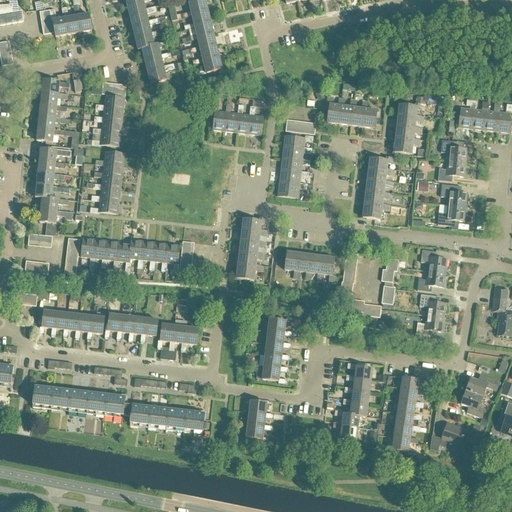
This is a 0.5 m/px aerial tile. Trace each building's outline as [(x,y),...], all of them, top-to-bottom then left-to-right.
[(0,0),(0,15),(4,15),(10,14),(12,14),(12,6),(0,6),(0,2),(3,3),(2,0),(0,0)] [(146,12),(145,11),(144,4),(154,2),(153,0),(141,0),(142,1),(126,4),(129,16),(146,12)] [(191,14),(181,16),(176,17),(175,14),(170,15),(172,24),(192,19),(191,18),(208,14),(205,1),(188,5),(191,14)] [(77,18),(80,34),(92,32),(89,16),(80,17),(78,7),(73,8),(75,18),(77,18)] [(77,18),(75,18),(68,19),(66,9),(61,10),(63,20),(65,20),(67,36),(80,34),(77,18)] [(146,12),(129,16),(132,28),(149,24),(148,23),(146,15),(156,13),(155,9),(145,11),(146,12)] [(55,38),(67,36),(65,20),(63,20),(56,21),(55,11),(51,12),(52,18),(53,23),(54,29),(55,35),(55,38)] [(191,18),(192,19),(193,25),(183,28),(185,33),(190,32),(195,30),(194,29),(211,25),(208,14),(191,18)] [(158,20),(148,23),(149,24),(132,28),(135,39),(151,35),(151,34),(149,27),(159,25),(158,20)] [(190,32),(191,38),(186,40),(187,44),(197,42),(197,41),(214,37),(211,25),(194,29),(195,30),(190,32)] [(151,35),(135,39),(138,52),(142,51),(155,48),(154,47),(152,39),(162,37),(161,32),(151,34),(151,35)] [(197,41),(197,42),(199,49),(189,51),(190,56),(200,53),(200,52),(216,48),(214,37),(197,41)] [(157,46),(154,47),(155,48),(142,51),(145,62),(161,58),(161,57),(159,50),(169,47),(168,43),(157,45),(157,46)] [(200,52),(200,53),(202,60),(192,63),(193,68),(203,65),(203,64),(219,60),(216,48),(200,52)] [(170,54),(161,57),(161,58),(145,62),(147,73),(164,69),(164,68),(162,61),(172,59),(170,54)] [(203,64),(203,65),(205,72),(195,74),(196,79),(207,77),(206,76),(222,72),(219,60),(203,64)] [(181,65),(174,66),(176,74),(182,72),(181,65)] [(164,69),(147,73),(150,86),(167,82),(165,73),(175,71),(173,66),(164,68),(164,69)] [(69,85),(43,82),(41,94),(58,96),(59,89),(69,90),(69,85)] [(126,87),(103,85),(102,96),(125,99),(126,87)] [(321,93),(315,95),(318,103),(325,100),(321,93)] [(58,96),(41,94),(40,106),(57,108),(58,101),(68,102),(68,98),(68,97),(58,96)] [(123,113),(125,100),(106,98),(105,107),(96,106),(95,111),(104,112),(104,111),(123,113)] [(341,108),(338,108),(332,107),(333,99),(327,98),(326,108),(329,108),(327,124),(339,126),(341,108)] [(352,110),(349,109),(344,108),(345,101),(339,100),(338,108),(341,108),(339,126),(350,127),(352,110)] [(227,114),(225,114),(219,113),(220,102),(215,101),(213,114),(215,114),(213,132),(225,134),(227,114)] [(364,111),(361,111),(356,110),(357,102),(350,101),(349,109),(352,110),(350,127),(362,129),(364,111)] [(250,109),(249,117),(250,117),(248,136),(261,138),(263,119),(254,118),(255,109),(263,110),(264,104),(253,102),(252,109),(250,109)] [(474,111),(476,112),(477,103),(467,102),(466,107),(470,108),(470,111),(461,110),(458,129),(472,131),(474,111)] [(362,129),(375,130),(375,126),(376,119),(377,113),(367,111),(368,104),(362,103),(361,111),(364,111),(362,129)] [(474,111),(472,131),(484,132),(486,113),(488,113),(489,104),(483,104),(482,112),(476,112),(474,111)] [(494,113),(488,113),(486,113),(484,132),(496,134),(498,114),(500,114),(501,105),(495,105),(494,113)] [(40,106),(39,118),(56,120),(56,113),(66,114),(67,109),(57,108),(40,106)] [(227,114),(225,134),(236,135),(239,116),(237,116),(230,115),(231,106),(226,106),(225,114),(227,114)] [(415,109),(399,107),(398,119),(416,121),(416,118),(417,112),(424,113),(425,107),(423,107),(415,106),(415,109)] [(506,115),(500,114),(498,114),(496,134),(509,135),(511,119),(511,106),(507,106),(506,115)] [(239,116),(236,135),(248,136),(250,117),(249,117),(242,116),(243,108),(238,107),(237,116),(239,116)] [(104,111),(104,112),(103,119),(95,118),(94,123),(103,124),(103,123),(122,125),(123,113),(104,111)] [(56,120),(39,118),(38,130),(54,132),(55,125),(65,126),(66,121),(56,120)] [(398,119),(396,131),(414,133),(414,130),(415,124),(423,125),(423,119),(416,118),(416,121),(398,119)] [(103,123),(103,124),(102,131),(93,130),(93,135),(101,136),(101,135),(121,137),(122,125),(103,123)] [(63,138),(63,133),(54,132),(38,130),(36,142),(53,144),(54,137),(63,138)] [(414,133),(396,131),(395,142),(413,144),(413,141),(414,135),(421,136),(422,131),(414,130),(414,133)] [(101,135),(101,136),(100,143),(92,142),(91,147),(100,148),(100,147),(119,149),(121,137),(101,135)] [(284,138),(282,150),(302,152),(303,150),(303,143),(311,144),(312,139),(304,138),(303,140),(284,138)] [(413,144),(395,142),(394,154),(411,156),(412,147),(420,148),(421,142),(413,141),(413,144)] [(466,165),(467,151),(455,150),(456,144),(442,142),(441,154),(444,155),(444,154),(448,155),(448,163),(466,165)] [(282,150),(281,162),(301,164),(301,162),(302,155),(310,156),(310,151),(303,150),(302,152),(282,150)] [(40,151),(39,163),(56,165),(56,164),(56,157),(71,159),(71,153),(57,151),(56,152),(40,151)] [(83,159),(84,152),(74,151),(74,158),(83,159)] [(123,169),(124,156),(105,154),(104,163),(96,162),(95,167),(104,168),(104,167),(123,169)] [(385,162),(370,160),(368,172),(386,174),(386,171),(387,165),(395,166),(395,160),(386,159),(385,162)] [(301,164),(281,162),(279,174),(299,176),(300,174),(301,167),(308,168),(309,163),(301,162),(301,164)] [(56,165),(39,163),(38,175),(54,176),(55,169),(65,170),(66,165),(56,164),(56,165)] [(466,165),(448,163),(447,172),(442,171),(439,170),(438,183),(452,184),(452,178),(464,179),(466,165)] [(104,167),(104,168),(103,175),(94,174),(94,179),(102,180),(103,179),(122,181),(123,169),(104,167)] [(386,174),(368,172),(367,184),(385,186),(385,183),(386,177),(393,178),(394,172),(386,171),(386,174)] [(279,174),(278,185),(298,188),(298,185),(299,179),(307,180),(307,174),(300,174),(299,176),(279,174)] [(54,176),(38,175),(36,187),(53,188),(54,181),(64,182),(64,177),(54,176)] [(103,179),(102,180),(102,187),(93,186),(92,191),(101,192),(101,191),(120,193),(122,181),(103,179)] [(367,184),(365,195),(383,198),(384,194),(384,189),(392,190),(393,184),(385,183),(385,186),(367,184)] [(428,194),(429,185),(418,184),(417,193),(428,194)] [(278,185),(276,198),(297,201),(298,191),(305,192),(306,186),(298,185),(298,188),(278,185)] [(36,187),(35,199),(42,200),(52,200),(59,201),(59,194),(69,195),(69,190),(53,188),(36,187)] [(465,210),(467,195),(455,194),(456,188),(442,187),(440,199),(444,199),(449,199),(448,207),(465,210)] [(101,191),(101,192),(100,199),(91,198),(91,203),(100,204),(100,203),(119,205),(120,193),(101,191)] [(365,195),(364,208),(382,210),(382,207),(383,201),(390,202),(391,195),(384,194),(383,198),(365,195)] [(42,200),(41,212),(57,213),(58,206),(68,207),(69,202),(59,201),(52,200),(42,200)] [(100,203),(100,204),(99,211),(90,210),(90,215),(99,216),(99,214),(118,217),(119,205),(100,203)] [(382,210),(364,208),(362,220),(380,222),(381,213),(389,213),(390,208),(382,207),(382,210)] [(465,210),(448,207),(447,216),(442,216),(442,215),(439,215),(438,227),(452,228),(452,223),(464,224),(465,210)] [(400,209),(399,221),(409,221),(410,209),(400,209)] [(57,213),(41,212),(39,224),(47,225),(46,232),(45,237),(58,238),(59,233),(59,226),(56,225),(57,218),(67,219),(66,221),(72,222),(73,215),(57,213)] [(243,221),(242,233),(260,235),(260,232),(261,226),(268,227),(269,221),(259,220),(259,223),(243,221)] [(242,233),(240,245),(258,247),(259,244),(259,238),(267,239),(268,233),(260,232),(260,235),(242,233)] [(94,260),(96,241),(83,240),(81,259),(90,260),(89,269),(94,269),(95,261),(94,260)] [(108,243),(96,241),(94,260),(95,261),(102,261),(101,270),(106,271),(107,262),(106,262),(108,243)] [(131,242),(131,245),(129,261),(130,261),(138,262),(137,271),(142,271),(143,263),(142,262),(144,243),(131,242)] [(120,244),(108,243),(106,262),(107,262),(114,263),(113,272),(118,272),(119,263),(118,263),(120,244)] [(156,245),(144,243),(142,262),(143,263),(150,263),(149,272),(154,272),(155,264),(153,264),(156,245)] [(131,245),(120,244),(118,263),(119,263),(126,264),(125,273),(130,274),(131,265),(130,265),(130,261),(129,261),(131,245)] [(258,247),(240,245),(239,256),(257,258),(257,255),(258,249),(265,250),(266,245),(259,244),(258,247)] [(168,246),(156,245),(153,264),(155,264),(162,265),(161,273),(166,274),(167,265),(165,265),(168,246)] [(180,248),(168,246),(165,265),(167,265),(174,266),(173,275),(178,275),(179,266),(177,266),(180,248)] [(445,276),(447,262),(435,260),(436,254),(422,252),(420,265),(424,265),(424,264),(428,265),(427,273),(445,276)] [(299,256),(287,254),(285,272),(294,273),(293,281),(299,282),(300,274),(297,273),(299,256)] [(239,256),(238,269),(255,271),(256,267),(256,261),(264,262),(265,256),(257,255),(257,258),(239,256)] [(311,257),(299,256),(297,273),(300,274),(306,275),(305,282),(311,283),(312,275),(309,275),(311,257)] [(323,259),(311,257),(309,275),(312,275),(318,276),(317,284),(323,284),(324,277),(320,276),(323,259)] [(334,260),(323,259),(320,276),(324,277),(329,278),(329,285),(335,286),(336,277),(332,277),(334,260)] [(238,269),(236,280),(254,283),(255,273),(263,274),(263,268),(256,267),(255,271),(238,269)] [(445,276),(427,273),(426,282),(422,281),(418,280),(416,293),(431,295),(432,288),(443,290),(445,276)] [(178,275),(173,275),(172,284),(179,284),(180,276),(178,275)] [(393,279),(382,278),(381,283),(384,284),(384,287),(392,288),(393,279)] [(511,315),(505,314),(508,291),(495,289),(492,314),(497,314),(496,325),(499,325),(497,338),(511,339),(511,335),(511,315)] [(440,299),(421,297),(419,309),(423,309),(427,310),(426,318),(444,320),(446,306),(439,305),(440,299)] [(379,320),(380,319),(381,309),(364,306),(364,304),(352,302),(351,313),(362,315),(362,318),(379,320)] [(54,331),(55,314),(44,313),(42,329),(40,329),(39,338),(44,338),(44,330),(52,331),(54,331)] [(67,315),(55,314),(54,331),(52,331),(51,339),(56,339),(56,331),(63,332),(66,332),(67,315)] [(79,317),(67,315),(66,332),(63,332),(63,340),(67,341),(68,333),(75,333),(78,334),(79,317)] [(109,341),(110,333),(117,334),(119,334),(121,318),(109,316),(108,332),(105,332),(104,341),(109,341)] [(79,317),(78,334),(75,333),(75,341),(79,342),(80,334),(87,335),(90,335),(91,318),(79,317)] [(104,319),(91,318),(90,335),(87,335),(87,343),(91,343),(92,335),(102,336),(104,319)] [(133,319),(121,318),(119,334),(117,334),(116,342),(121,343),(122,335),(129,336),(131,336),(133,319)] [(444,320),(426,318),(425,326),(421,326),(421,325),(417,325),(416,337),(430,339),(431,333),(442,334),(444,320)] [(145,320),(133,319),(131,336),(129,336),(128,344),(133,344),(134,336),(141,337),(143,337),(145,320)] [(158,322),(145,320),(143,337),(141,337),(140,345),(145,345),(146,338),(156,339),(158,322)] [(285,333),(286,323),(269,321),(268,334),(284,336),(284,338),(292,339),(293,334),(285,333)] [(174,328),(162,327),(160,343),(158,343),(157,351),(162,352),(163,344),(170,344),(172,345),(174,328)] [(186,329),(174,328),(172,345),(170,344),(169,352),(174,353),(175,345),(182,346),(184,346),(186,329)] [(199,331),(186,329),(184,346),(182,346),(181,354),(186,354),(186,346),(197,347),(199,331)] [(266,346),(283,348),(283,350),(291,351),(291,346),(283,345),(284,338),(284,336),(268,334),(266,346)] [(289,363),(290,358),(282,357),(283,350),(283,348),(266,346),(265,358),(282,360),(281,362),(289,363)] [(17,349),(4,348),(3,354),(16,356),(17,349)] [(282,360),(265,358),(263,370),(280,372),(280,374),(288,375),(288,370),(280,369),(281,362),(282,360)] [(72,365),(49,362),(48,371),(54,372),(54,370),(71,372),(72,365)] [(354,378),(354,380),(371,383),(372,371),(356,369),(356,367),(348,366),(347,370),(355,371),(354,378)] [(0,389),(10,390),(13,369),(0,367),(0,389)] [(122,373),(95,369),(94,376),(115,378),(114,387),(127,388),(127,382),(121,381),(122,373)] [(280,372),(263,370),(262,381),(278,383),(278,386),(286,387),(287,382),(279,381),(280,374),(280,372)] [(353,392),(370,394),(371,383),(354,380),(354,378),(346,377),(346,382),(354,383),(353,390),(353,392)] [(471,379),(466,393),(483,399),(486,390),(496,393),(500,384),(480,377),(478,382),(471,379)] [(419,382),(402,380),(400,393),(417,395),(416,397),(424,398),(425,393),(417,392),(419,382)] [(167,384),(135,381),(134,389),(140,390),(140,388),(166,391),(167,384)] [(501,396),(511,400),(511,385),(506,383),(501,396)] [(194,388),(180,386),(179,392),(187,393),(187,395),(194,396),(195,392),(194,392),(194,388)] [(125,399),(35,389),(32,409),(123,420),(123,417),(131,418),(130,428),(202,436),(204,416),(124,406),(125,399)] [(368,407),(370,394),(353,392),(353,390),(345,389),(344,394),(352,395),(351,403),(351,405),(368,407)] [(417,395),(400,393),(398,404),(415,407),(415,409),(423,410),(423,405),(415,404),(416,397),(417,395)] [(461,397),(458,406),(468,409),(466,415),(481,421),(485,411),(479,409),(483,399),(466,393),(464,398),(461,397)] [(350,417),(360,419),(367,420),(368,407),(351,405),(351,403),(343,402),(343,406),(351,407),(350,417)] [(266,415),(267,405),(250,403),(249,416),(265,418),(265,420),(273,421),(274,416),(266,415)] [(415,407),(398,404),(397,416),(413,419),(413,421),(421,422),(422,417),(414,416),(415,409),(415,407)] [(506,419),(501,434),(511,437),(511,438),(511,406),(508,405),(504,418),(506,419)] [(350,417),(344,416),(344,414),(335,413),(334,418),(343,419),(342,426),(342,428),(358,430),(360,419),(350,417)] [(265,418),(249,416),(248,428),(264,430),(264,432),(272,433),(272,428),(264,427),(265,420),(265,418)] [(413,419),(397,416),(395,428),(412,430),(411,432),(419,434),(420,430),(420,429),(412,428),(413,421),(413,419)] [(342,428),(342,426),(334,425),(333,429),(341,430),(340,441),(357,443),(358,430),(342,428)] [(466,432),(447,426),(441,441),(431,438),(430,451),(437,454),(439,448),(445,450),(447,444),(460,449),(466,432)] [(481,438),(484,430),(476,427),(474,435),(481,438)] [(264,430),(248,428),(246,440),(263,442),(262,444),(271,445),(271,440),(263,439),(264,432),(264,430)] [(412,430),(395,428),(393,440),(410,442),(410,444),(417,445),(418,441),(410,439),(411,432),(412,430)] [(393,440),(392,452),(408,454),(408,456),(416,457),(416,453),(408,451),(410,444),(410,442),(393,440)]
